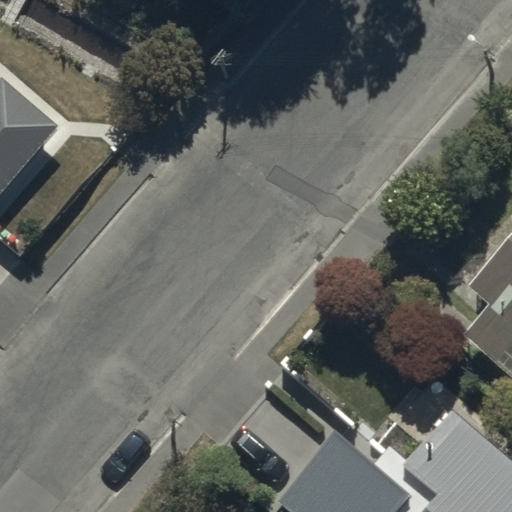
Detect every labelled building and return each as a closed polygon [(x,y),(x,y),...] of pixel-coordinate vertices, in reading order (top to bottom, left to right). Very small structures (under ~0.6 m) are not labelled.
[(0,201),(61,131),(2,81),(0,83),(0,201)] [(490,311),(511,329),(511,244),(470,293),(490,311)] [(511,381),(511,329),(490,311),(465,340),(511,381)] [(511,511),(511,466),(455,418),(410,470),(392,455),(376,474),(412,505),(405,511),(511,511)] [(337,441),(280,508),(284,511),(405,511),(412,505),(376,474),(337,441)]
